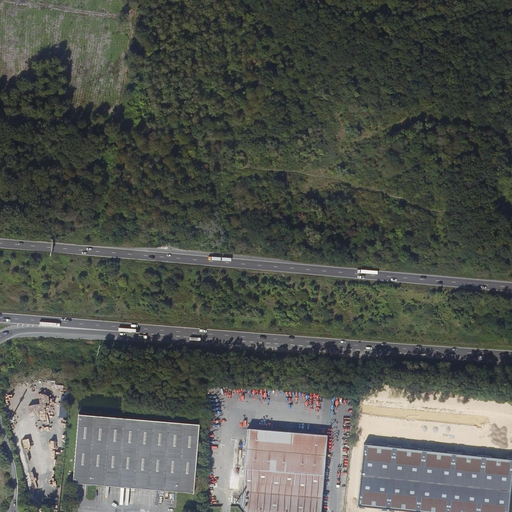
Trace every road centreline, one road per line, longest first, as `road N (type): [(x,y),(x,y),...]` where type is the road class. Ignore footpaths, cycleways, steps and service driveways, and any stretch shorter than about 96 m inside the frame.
road 1 (trunk): [(511,287),(0,243)]
road 2 (trunk): [(138,328),(511,355)]
road 3 (unknown): [(493,511),(503,430),(473,424),(467,450)]
road 4 (trunk): [(0,317),(138,328)]
road 5 (trunk): [(8,332),(127,336),(138,328)]
